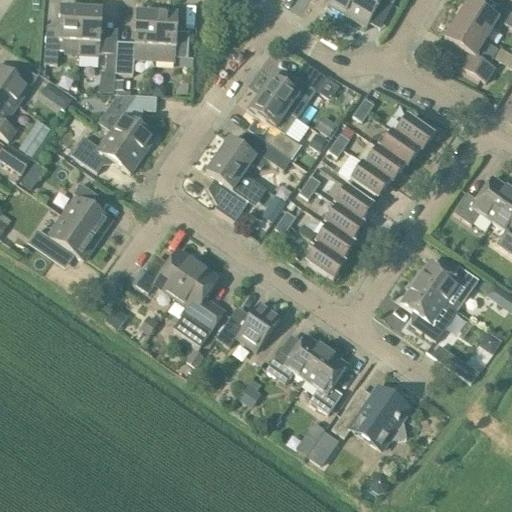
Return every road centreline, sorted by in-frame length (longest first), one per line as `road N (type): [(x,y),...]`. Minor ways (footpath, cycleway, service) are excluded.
road 1 (residential): [(352,328),(488,129)]
road 2 (residential): [(352,328),(175,206)]
road 3 (residential): [(175,206),(193,148),(266,22)]
road 4 (residential): [(266,22),(343,67),(388,64)]
road 5 (residential): [(101,305),(175,206)]
road 6 (residential): [(388,64),(472,111),(488,129)]
